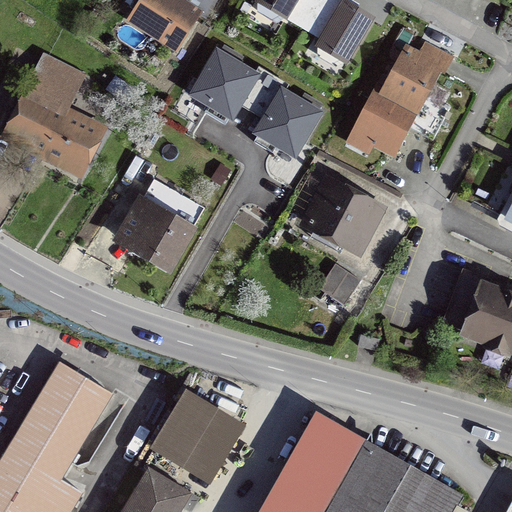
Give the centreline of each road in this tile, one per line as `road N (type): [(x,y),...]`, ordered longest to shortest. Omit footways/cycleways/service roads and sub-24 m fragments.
road 1 (primary): [(0,262),(158,335),(511,435)]
road 2 (residential): [(425,216),(504,53),(511,57)]
